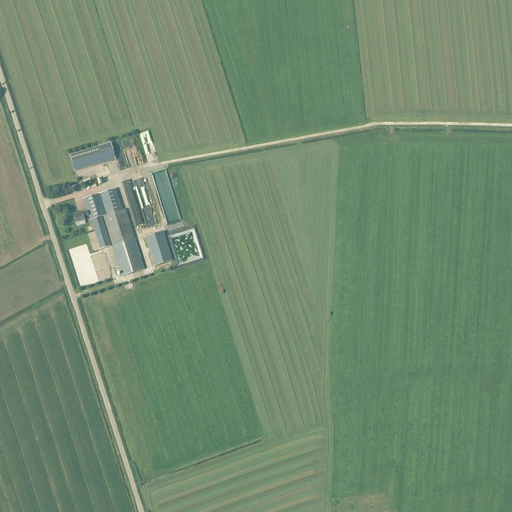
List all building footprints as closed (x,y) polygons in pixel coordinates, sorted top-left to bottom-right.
[(111,144),(98,147),(103,163),(115,159),(111,144)] [(169,176),(154,180),(165,224),(179,221),(169,176)] [(133,226),(142,224),(129,179),(120,182),(126,204),(124,204),(127,215),(130,214),(133,226)] [(144,270),(135,239),(125,210),(122,211),(115,189),(83,199),(87,212),(82,214),(82,213),(73,216),(75,223),(84,221),(84,218),(88,216),(90,221),(91,220),(100,249),(110,246),(101,216),(103,216),(122,277),(144,270)] [(142,209),(136,194),(133,195),(139,210),(142,209)] [(146,217),(144,217),(147,228),(155,225),(152,212),(145,213),(146,217)] [(163,233),(146,238),(155,267),(172,261),(163,233)]
